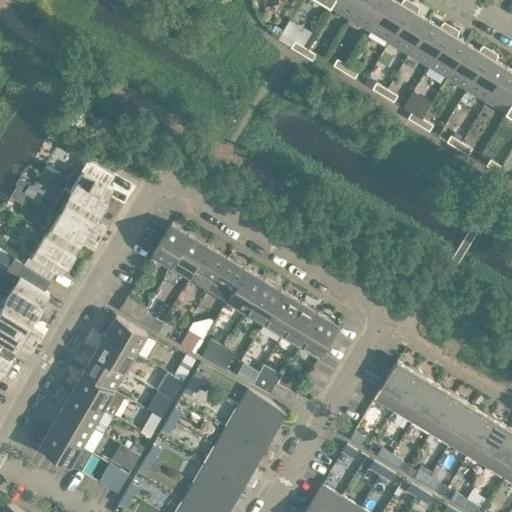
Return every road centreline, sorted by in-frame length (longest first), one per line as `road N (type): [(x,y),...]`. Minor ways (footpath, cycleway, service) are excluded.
road 1 (residential): [(0,442),(148,194),(166,182),(361,297),(378,320)]
road 2 (residential): [(267,511),(378,320)]
